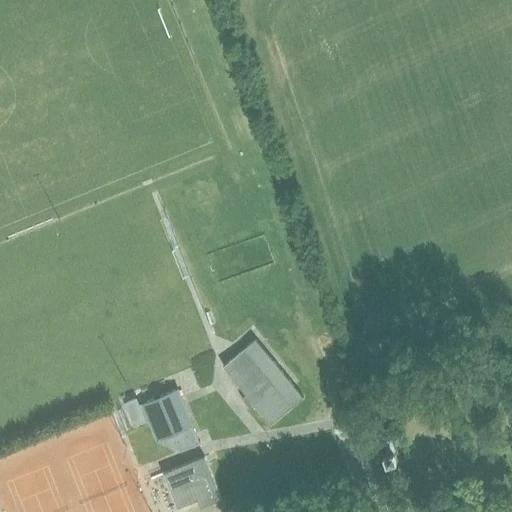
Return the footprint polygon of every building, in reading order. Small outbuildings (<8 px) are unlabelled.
[(243,348),(223,365),(246,394),(241,397),(249,407),(253,403),(270,423),(303,396),(255,338),(243,348)] [(136,397),(124,401),(126,405),(134,424),(145,419),(148,418),(154,433),(157,438),(180,449),(199,441),(195,431),(177,387),(142,402),(145,411),(142,412),(136,397)] [(386,464),(397,461),(389,436),(378,439),(386,464)] [(205,454),(163,471),(177,506),(196,499),(199,506),(221,497),(205,454)] [(504,511),(501,498),(458,511),(504,511)]
